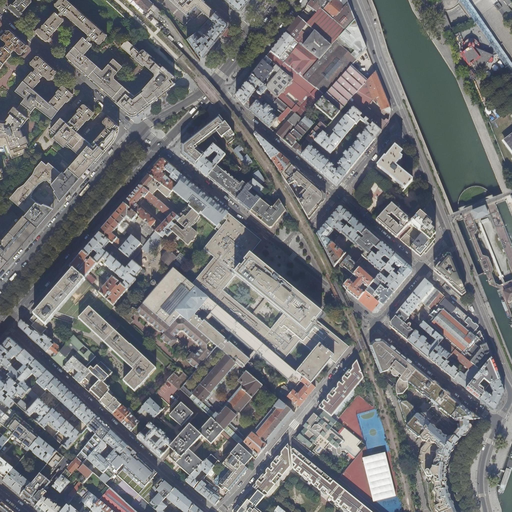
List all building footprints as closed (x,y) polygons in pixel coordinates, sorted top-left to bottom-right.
[(8,8),(19,18),(23,14),(23,12),(22,12),(31,2),(31,0),(37,0),(38,0),(40,0),(16,0),(13,4),(12,3),(11,3),(10,3),(9,3),(8,5),(7,6),(8,7),(8,8)] [(69,61),(74,66),(83,55),(84,54),(92,45),(92,44),(91,43),(92,40),(94,40),(98,44),(100,44),(107,36),(106,35),(67,0),(58,0),(55,4),(55,6),(52,9),(55,11),(43,25),(42,24),(35,32),(47,42),(47,41),(48,42),(49,42),(51,40),(51,38),(50,38),(50,37),(50,36),(64,20),(64,19),(61,17),(63,14),(65,15),(66,15),(87,34),(88,36),(89,37),(87,39),(84,37),(83,37),(66,56),(69,59),(67,60),(69,61)] [(132,0),(146,12),(153,4),(148,0),(132,0)] [(216,11),(203,0),(170,0),(187,15),(196,6),(210,18),(216,11)] [(225,0),(237,10),(241,10),(248,0),(225,0)] [(346,0),(311,0),(309,3),(307,5),(317,13),(307,25),(331,46),(355,20),(352,14),(346,0)] [(511,63),(467,0),(460,0),(511,74),(511,63)] [(214,22),(205,34),(215,42),(221,35),(221,34),(228,26),(228,25),(228,22),(216,11),(210,18),(214,22)] [(331,46),(307,25),(298,17),(292,24),(282,38),(274,47),(270,52),(286,64),(303,78),(331,46)] [(350,66),(366,48),(361,36),(356,24),(355,20),(331,46),(303,78),(311,84),(324,95),(350,66)] [(223,36),(230,27),(228,26),(221,34),(223,36)] [(2,47),(0,49),(0,60),(4,64),(12,55),(12,53),(14,51),(15,51),(20,54),(21,54),(22,53),(23,54),(24,54),(26,52),(25,50),(28,46),(9,28),(2,37),(2,39),(6,42),(6,44),(4,47),(2,47)] [(203,33),(199,30),(197,31),(202,36),(199,39),(195,33),(187,39),(200,58),(203,58),(209,50),(215,42),(205,34),(203,33)] [(150,58),(151,56),(144,50),(144,49),(143,49),(142,49),(141,49),(140,51),(126,39),(121,46),(131,55),(129,56),(141,66),(143,65),(144,64),(146,65),(151,59),(150,58)] [(465,51),(462,53),(467,64),(468,66),(473,63),(478,74),(488,62),(490,62),(491,62),(492,61),(493,60),(493,59),(492,57),(493,56),(478,49),(478,47),(478,45),(478,44),(477,42),(475,41),(474,39),(472,39),(471,39),(469,39),(468,39),(466,40),(465,41),(464,43),(464,44),(463,46),(463,47),(464,49),(464,50),(465,51)] [(286,64),(270,52),(268,54),(263,61),(257,69),(251,76),(266,89),(291,110),(295,113),(314,92),(309,87),(311,84),(303,78),(286,64)] [(32,72),(24,81),(33,89),(41,81),(41,80),(40,79),(43,76),(45,76),(49,80),(51,80),(51,79),(51,80),(52,80),(54,77),(54,76),(58,72),(54,68),(46,62),(38,54),(31,62),(31,64),(36,68),(36,69),(33,72),(32,72)] [(134,95),(114,78),(114,75),(122,66),(113,58),(102,70),(85,55),(84,54),(83,55),(74,66),(78,70),(88,78),(96,86),(102,91),(108,96),(109,94),(114,99),(118,102),(117,103),(123,108),(129,113),(131,114),(133,114),(134,114),(135,113),(136,113),(141,109),(153,99),(156,97),(150,91),(155,86),(149,81),(148,83),(147,82),(134,95)] [(161,67),(151,59),(146,65),(150,69),(153,66),(158,70),(161,67)] [(0,136),(6,138),(11,150),(13,149),(14,152),(24,149),(28,147),(27,143),(29,143),(26,136),(24,136),(20,128),(28,118),(27,117),(35,107),(52,119),(58,111),(49,103),(33,89),(24,81),(23,81),(15,91),(25,98),(16,109),(13,106),(9,112),(11,114),(5,121),(0,120),(0,68),(4,64),(0,60),(0,136)] [(174,83),(171,79),(175,77),(162,66),(161,67),(158,70),(153,66),(150,69),(154,73),(154,75),(147,82),(148,83),(149,81),(155,86),(162,92),(166,89),(174,83)] [(347,103),(367,81),(350,66),(324,95),(322,97),(340,112),(347,104),(347,103)] [(388,103),(376,72),(367,81),(347,103),(347,104),(352,108),(361,115),(364,117),(381,132),(384,129),(389,122),(389,121),(385,119),(383,121),(367,107),(372,100),(373,100),(376,99),(382,113),(384,112),(390,115),(391,110),(388,103)] [(266,89),(251,76),(248,79),(246,83),(254,90),(257,86),(260,88),(257,92),(261,96),(266,89)] [(67,102),(73,96),(73,94),(76,91),(67,83),(64,86),(62,86),(56,92),(56,93),(57,94),(49,103),(58,111),(66,102),(67,102)] [(257,92),(254,90),(246,83),(242,87),(240,89),(236,96),(244,106),(251,96),(253,97),(244,107),(249,111),(257,101),(259,100),(262,96),(261,96),(257,92)] [(315,106),(322,97),(324,95),(311,84),(309,87),(314,92),(295,113),(302,120),(306,116),(315,106)] [(162,92),(155,86),(150,91),(156,97),(162,92)] [(291,110),(266,89),(261,96),(262,96),(282,114),(277,119),(269,128),(273,131),(291,110)] [(340,112),(322,97),(315,106),(332,121),(340,112)] [(271,113),(273,111),(266,105),(264,107),(257,101),(249,111),(265,124),(269,128),(277,119),(271,113)] [(88,120),(94,114),(94,112),(91,109),(91,107),(89,106),(88,106),(87,107),(84,104),(82,104),(77,110),(77,111),(78,112),(70,121),(71,121),(78,127),(79,129),(87,120),(88,120)] [(360,118),(361,115),(352,108),(345,116),(355,124),(356,125),(360,121),(367,127),(364,131),(374,140),(378,136),(381,132),(364,117),(362,119),(364,120),(363,121),(360,118)] [(284,141),(302,120),(295,113),(276,134),(284,141)] [(106,127),(93,141),(91,144),(76,130),(78,127),(71,121),(68,124),(60,118),(50,130),(51,131),(52,133),(53,134),(55,137),(56,139),(59,142),(62,144),(64,145),(66,146),(69,148),(70,148),(71,148),(79,155),(68,168),(80,178),(84,174),(95,161),(96,162),(101,157),(111,145),(113,142),(115,141),(116,139),(117,137),(118,133),(119,130),(119,126),(117,124),(113,121),(107,116),(103,121),(103,123),(106,125),(106,127)] [(298,140),(314,122),(306,116),(302,120),(284,141),(292,148),(295,144),(295,143),(294,142),(297,139),(298,140)] [(341,141),(355,124),(345,116),(333,131),(334,133),(333,134),(341,141)] [(196,150),(212,136),(218,131),(219,133),(220,134),(224,139),(225,141),(230,146),(235,142),(233,139),(235,137),(220,117),(218,119),(207,127),(199,133),(189,140),(181,146),(181,155),(187,160),(194,166),(204,156),(196,150)] [(314,141),(323,132),(328,126),(322,121),(306,139),(307,140),(298,150),(303,154),(311,145),(312,144),(314,141)] [(368,148),(374,140),(364,131),(363,131),(359,127),(356,131),(360,134),(361,134),(362,135),(350,149),(360,157),(368,148)] [(330,155),(341,141),(333,134),(329,139),(327,138),(328,136),(323,132),(314,141),(330,155)] [(268,144),(256,133),(254,134),(253,135),(254,136),(260,143),(259,144),(260,146),(261,146),(271,159),(279,153),(268,144)] [(511,133),(503,140),(511,152),(511,133)] [(26,153),(24,149),(14,152),(13,149),(11,150),(6,138),(0,136),(0,146),(3,147),(8,159),(11,158),(12,159),(26,153)] [(196,150),(204,156),(213,145),(217,143),(213,137),(212,136),(196,150)] [(213,145),(204,156),(194,166),(194,167),(200,171),(207,177),(211,172),(217,165),(225,155),(213,145)] [(330,164),(311,148),(312,146),(311,145),(303,154),(301,156),(310,163),(321,173),(330,164)] [(245,151),(242,147),(234,152),(246,168),(253,163),(248,156),(244,159),(241,154),(245,151)] [(377,166),(405,189),(412,181),(399,170),(400,169),(399,168),(398,169),(395,166),(402,158),(399,156),(402,153),(395,147),(385,158),(384,158),(383,159),(377,166)] [(360,157),(350,149),(347,153),(345,152),(343,155),(344,156),(337,165),(340,167),(339,168),(346,174),(354,165),(360,157)] [(289,164),(290,163),(285,158),(279,153),(271,159),(281,173),(289,164)] [(171,192),(184,177),(172,167),(162,160),(155,168),(148,175),(171,192)] [(75,184),(80,178),(68,168),(63,173),(62,172),(61,174),(48,163),(46,165),(41,162),(35,169),(33,175),(23,185),(18,188),(10,198),(26,213),(24,216),(30,221),(37,227),(50,213),(54,208),(43,204),(41,206),(31,198),(32,197),(29,195),(43,179),(45,181),(46,180),(56,189),(54,191),(60,201),(61,200),(75,184)] [(299,172),(289,164),(281,173),(281,174),(299,202),(309,220),(316,210),(319,208),(318,207),(322,203),(322,204),(324,201),(323,193),(319,189),(299,172)] [(342,180),(346,174),(339,168),(336,171),(332,168),(334,167),(330,164),(321,173),(326,177),(336,186),(342,180)] [(236,201),(248,184),(252,179),(244,172),(236,181),(223,171),(224,170),(217,165),(211,172),(207,177),(213,182),(229,195),(236,201)] [(266,184),(258,171),(258,172),(253,175),(259,184),(261,187),(266,184)] [(171,192),(148,175),(144,180),(140,185),(152,196),(157,190),(166,198),(171,192)] [(197,188),(184,177),(171,192),(180,198),(188,206),(192,210),(205,195),(197,188)] [(243,206),(250,212),(260,200),(256,197),(255,199),(248,193),(252,188),(248,184),(236,201),(243,206)] [(131,195),(124,204),(136,215),(138,213),(140,215),(139,217),(145,223),(151,227),(156,221),(136,204),(143,196),(166,216),(168,215),(169,214),(171,215),(157,232),(161,236),(163,237),(165,235),(168,237),(172,232),(170,231),(175,225),(172,222),(175,219),(178,221),(180,219),(177,217),(152,196),(140,185),(131,195)] [(210,199),(205,195),(192,210),(199,215),(201,212),(202,213),(201,214),(204,216),(215,203),(210,199)] [(272,209),(260,200),(250,212),(255,216),(264,224),(269,228),(272,228),(282,216),(286,211),(279,200),(272,209)] [(410,214),(407,217),(395,207),(398,204),(394,201),(376,221),(386,229),(396,238),(408,225),(414,218),(410,214)] [(215,229),(228,213),(221,208),(215,203),(204,216),(216,226),(214,228),(215,229)] [(136,215),(124,204),(116,213),(111,218),(119,225),(121,227),(127,232),(131,236),(140,244),(143,246),(147,241),(126,223),(125,224),(123,222),(127,217),(135,224),(137,221),(134,219),(137,215),(136,215)] [(197,231),(191,226),(200,216),(199,215),(192,210),(188,206),(184,211),(182,211),(181,213),(180,213),(178,215),(178,216),(177,217),(180,219),(178,221),(175,225),(170,231),(172,232),(188,245),(193,240),(194,240),(196,238),(195,237),(198,234),(197,231)] [(347,212),(340,206),(331,216),(324,225),(332,231),(334,228),(340,233),(341,233),(346,226),(348,224),(354,218),(347,212)] [(475,221),(489,216),(485,206),(472,212),(475,221)] [(414,218),(408,225),(411,228),(400,240),(409,248),(420,257),(424,253),(425,254),(430,248),(434,244),(432,243),(435,240),(433,238),(436,234),(432,232),(434,230),(430,227),(432,225),(429,223),(431,222),(429,220),(421,214),(420,212),(414,218)] [(234,273),(250,254),(261,241),(255,236),(241,224),(231,216),(228,213),(215,229),(218,231),(203,249),(213,257),(234,273)] [(23,243),(30,236),(32,233),(37,227),(30,221),(24,216),(24,215),(23,215),(19,220),(16,217),(1,234),(3,235),(1,239),(0,238),(0,253),(8,261),(13,255),(23,243)] [(119,225),(111,218),(104,227),(98,233),(110,242),(112,244),(115,241),(119,244),(121,242),(112,234),(119,225)] [(354,218),(348,224),(352,227),(350,229),(346,226),(341,233),(354,244),(355,243),(367,229),(359,223),(354,218)] [(151,227),(145,223),(141,228),(151,236),(155,231),(153,229),(152,228),(151,227)] [(333,231),(332,231),(324,225),(320,229),(316,234),(325,250),(332,242),(327,238),(333,231)] [(127,232),(121,227),(118,230),(124,235),(127,232)] [(373,250),(381,242),(374,236),(367,229),(355,243),(365,252),(356,262),(346,254),(338,262),(341,264),(340,266),(351,276),(352,275),(359,267),(366,260),(371,253),(373,250)] [(157,232),(155,231),(151,236),(147,241),(143,246),(142,249),(147,253),(151,248),(153,250),(160,242),(157,240),(161,236),(157,232)] [(110,242),(98,233),(89,243),(82,251),(92,260),(96,255),(94,253),(95,252),(98,255),(93,261),(98,265),(103,259),(105,261),(107,262),(105,264),(109,268),(109,269),(111,271),(112,271),(119,276),(119,277),(121,279),(122,279),(125,282),(121,285),(127,290),(136,280),(134,278),(141,269),(132,261),(125,269),(103,250),(110,242)] [(140,244),(131,236),(119,250),(121,251),(129,258),(140,244)] [(332,242),(325,250),(334,267),(338,262),(346,254),(332,242)] [(388,248),(381,242),(373,250),(377,253),(375,256),(371,253),(366,260),(380,272),(383,269),(386,266),(381,261),(383,258),(389,263),(396,254),(388,248)] [(160,259),(169,266),(176,257),(168,250),(160,259)] [(92,260),(82,251),(75,259),(69,266),(71,267),(73,269),(90,283),(91,285),(96,280),(89,274),(96,265),(99,268),(100,267),(98,265),(93,261),(92,260)] [(8,261),(0,253),(0,270),(1,269),(2,269),(8,261)] [(176,271),(187,258),(185,256),(181,253),(177,258),(176,257),(169,266),(169,267),(168,268),(171,270),(173,268),(176,271)] [(316,320),(321,313),(299,294),(286,284),(262,264),(250,254),(234,273),(235,274),(283,314),(305,333),(316,320)] [(396,254),(389,263),(387,264),(390,267),(395,262),(396,263),(395,264),(396,265),(396,266),(398,268),(399,268),(400,267),(401,268),(397,273),(399,274),(405,280),(411,272),(411,268),(402,260),(396,254)] [(452,263),(449,254),(445,254),(441,259),(434,268),(434,272),(438,274),(456,290),(461,295),(464,293),(452,263)] [(234,273),(213,257),(192,284),(283,361),(299,341),(305,333),(283,314),(270,329),(222,290),(235,274),(234,273)] [(387,264),(386,266),(383,269),(390,275),(386,280),(379,274),(376,278),(385,285),(386,286),(394,293),(399,287),(405,280),(399,274),(397,276),(394,274),(396,272),(390,267),(387,264)] [(67,276),(73,269),(71,267),(32,313),(33,315),(40,307),(53,292),(67,276)] [(359,267),(352,275),(357,279),(353,284),(348,280),(342,287),(345,289),(346,291),(349,293),(358,300),(364,293),(358,289),(362,284),(367,288),(369,287),(373,282),(374,281),(359,267)] [(97,273),(104,279),(107,275),(109,276),(109,275),(101,268),(97,273)] [(173,268),(143,304),(169,327),(180,315),(216,346),(226,354),(236,363),(237,365),(241,368),(249,358),(203,319),(201,321),(193,313),(202,303),(210,310),(209,312),(288,379),(296,386),(300,381),(303,378),(296,372),(283,361),(192,284),(173,268)] [(90,283),(73,269),(67,276),(53,292),(40,307),(33,315),(46,326),(57,312),(78,320),(79,319),(134,370),(123,381),(135,391),(139,387),(140,387),(149,377),(149,376),(156,368),(131,345),(130,345),(102,319),(111,310),(117,315),(120,312),(117,309),(113,306),(99,293),(92,286),(91,285),(90,283)] [(128,294),(130,293),(127,290),(121,285),(112,277),(99,293),(113,306),(125,292),(128,294)] [(376,278),(374,281),(373,282),(379,287),(375,292),(369,287),(367,288),(365,291),(374,298),(377,295),(378,296),(375,299),(383,306),(388,300),(394,293),(386,286),(384,289),(383,288),(385,285),(376,278)] [(428,283),(424,279),(417,288),(412,294),(421,302),(426,306),(432,311),(444,297),(428,283)] [(511,288),(503,292),(507,302),(511,300),(511,288)] [(365,291),(364,293),(358,300),(366,307),(373,313),(378,312),(380,309),(383,306),(375,299),(374,298),(365,291)] [(418,307),(417,306),(421,302),(412,294),(406,302),(399,309),(410,319),(415,313),(414,312),(413,311),(416,308),(417,309),(418,307)] [(471,320),(444,297),(432,311),(423,322),(443,339),(479,371),(490,358),(488,352),(485,344),(484,342),(483,339),(481,334),(480,331),(478,331),(475,329),(478,327),(478,326),(471,320)] [(169,327),(143,304),(136,298),(134,301),(131,304),(154,324),(154,323),(155,324),(154,326),(163,334),(164,333),(153,345),(183,372),(189,378),(216,346),(180,315),(175,320),(206,347),(200,354),(193,347),(196,344),(172,324),(169,327)] [(150,329),(136,316),(134,317),(124,308),(123,309),(119,306),(117,309),(120,312),(121,313),(120,315),(143,337),(150,329)] [(423,322),(432,311),(426,306),(413,321),(419,326),(423,322)] [(410,319),(399,309),(394,315),(389,322),(389,326),(398,333),(407,341),(415,331),(419,327),(419,326),(413,321),(410,319)] [(46,326),(33,315),(31,318),(29,320),(33,323),(31,326),(41,335),(48,328),(46,326)] [(41,338),(42,337),(34,330),(33,332),(30,330),(31,328),(26,324),(21,320),(20,323),(19,324),(19,327),(29,336),(37,344),(40,340),(41,338)] [(305,333),(299,341),(312,352),(316,347),(331,359),(335,363),(343,354),(349,347),(341,341),(316,320),(305,333)] [(443,339),(423,322),(419,326),(419,327),(433,338),(429,343),(430,344),(428,346),(424,342),(426,340),(422,337),(421,337),(420,337),(417,335),(418,335),(417,333),(415,331),(407,341),(413,345),(422,354),(428,358),(443,339)] [(44,335),(42,337),(41,338),(43,339),(41,341),(40,340),(37,344),(45,352),(51,357),(56,356),(59,352),(58,346),(54,343),(52,345),(51,344),(50,343),(49,343),(51,341),(44,335)] [(96,356),(73,335),(59,352),(56,356),(51,357),(63,368),(73,357),(81,364),(85,367),(96,356)] [(18,343),(11,337),(7,337),(4,342),(0,345),(9,354),(5,358),(12,365),(14,363),(11,360),(15,357),(18,359),(25,350),(18,343)] [(479,371),(443,339),(428,358),(433,362),(440,368),(446,361),(448,363),(452,366),(459,372),(453,379),(459,384),(465,389),(480,371),(479,371)] [(393,348),(383,340),(373,342),(371,344),(369,346),(380,374),(388,371),(390,369),(393,371),(391,373),(391,374),(391,375),(392,376),(393,377),(394,378),(395,378),(396,378),(397,378),(399,376),(401,378),(398,381),(397,383),(396,386),(395,387),(395,390),(396,392),(396,395),(402,394),(408,388),(408,385),(407,381),(417,369),(414,366),(393,348)] [(5,358),(9,354),(0,345),(0,360),(2,363),(3,364),(1,367),(3,369),(5,367),(8,370),(12,365),(5,358)] [(331,359),(316,347),(312,352),(296,372),(303,378),(303,377),(310,384),(318,375),(331,359)] [(31,355),(25,350),(18,359),(17,359),(17,360),(23,365),(18,371),(12,365),(8,370),(5,373),(10,378),(15,383),(37,361),(31,355)] [(236,363),(226,354),(192,394),(183,386),(180,389),(212,419),(224,430),(227,427),(230,423),(260,388),(277,403),(260,423),(244,443),(258,456),(263,450),(264,449),(267,446),(278,433),(294,413),(274,396),(246,371),(238,380),(242,384),(217,414),(206,403),(204,405),(202,403),(236,363)] [(81,364),(73,357),(63,368),(68,373),(69,371),(70,372),(72,369),(71,368),(74,366),(82,373),(80,376),(77,374),(74,378),(79,383),(90,372),(85,367),(81,364)] [(494,367),(490,358),(479,371),(480,371),(465,389),(471,394),(479,400),(485,392),(484,391),(489,384),(499,380),(498,378),(494,367)] [(0,376),(0,367),(1,367),(3,364),(2,363),(0,360),(0,389),(3,392),(3,393),(5,390),(8,394),(6,396),(12,401),(17,395),(22,399),(26,393),(19,387),(17,389),(14,387),(16,384),(15,383),(10,378),(5,384),(1,381),(3,379),(0,376)] [(48,371),(37,361),(15,383),(16,384),(19,387),(26,393),(31,389),(24,383),(32,374),(39,380),(48,371)] [(331,417),(363,378),(361,373),(357,361),(350,369),(323,401),(319,407),(331,417)] [(459,372),(452,366),(450,368),(446,365),(448,363),(446,361),(440,368),(446,373),(453,379),(459,372)] [(231,371),(239,378),(245,372),(241,368),(237,365),(231,371)] [(435,383),(417,369),(407,381),(408,385),(408,383),(409,383),(416,388),(416,390),(423,395),(426,395),(430,398),(429,398),(431,400),(431,402),(439,409),(441,409),(453,418),(455,418),(456,419),(460,414),(468,421),(468,420),(479,419),(471,413),(459,403),(447,393),(435,383)] [(45,390),(56,379),(52,375),(48,371),(39,380),(37,383),(45,390)] [(99,381),(90,372),(79,383),(89,392),(99,381)] [(183,386),(189,378),(183,372),(179,377),(174,373),(167,380),(179,390),(180,389),(183,386)] [(303,378),(300,381),(305,386),(298,395),(292,390),(287,397),(299,407),(304,401),(315,388),(310,384),(303,377),(303,378)] [(62,384),(56,379),(45,390),(46,391),(47,389),(61,402),(70,392),(62,384)] [(504,391),(499,380),(489,384),(484,391),(485,392),(479,400),(492,410),(495,409),(500,399),(504,391)] [(159,392),(164,395),(168,388),(163,385),(159,392)] [(284,394),(287,397),(292,390),(288,387),(287,388),(283,385),(282,387),(281,386),(280,388),(281,388),(280,389),(285,394),(284,394)] [(39,398),(41,396),(32,387),(31,389),(26,393),(22,399),(16,405),(26,413),(39,398)] [(0,410),(5,415),(14,403),(12,401),(6,396),(3,393),(3,392),(0,389),(0,410)] [(121,405),(111,396),(115,391),(112,389),(100,402),(108,410),(113,414),(121,405)] [(74,414),(84,404),(76,397),(70,392),(61,402),(63,404),(61,407),(65,410),(68,408),(74,414)] [(52,411),(39,398),(26,413),(29,416),(34,411),(39,416),(35,421),(39,425),(44,419),(42,417),(44,415),(46,417),(52,411)] [(154,419),(154,418),(156,417),(162,410),(150,398),(136,414),(138,416),(144,409),(154,419)] [(426,422),(426,418),(421,414),(419,414),(417,413),(416,413),(413,411),(413,408),(406,402),(401,402),(399,404),(405,422),(409,425),(407,428),(419,437),(430,425),(426,422)] [(45,431),(43,429),(39,425),(35,421),(29,416),(26,413),(16,405),(14,403),(5,415),(0,420),(0,433),(3,436),(8,440),(8,441),(11,437),(22,447),(10,461),(16,466),(30,449),(39,438),(45,431)] [(169,416),(181,427),(193,414),(181,403),(169,416)] [(67,450),(97,417),(90,411),(84,404),(74,414),(70,419),(71,420),(72,419),(74,421),(78,418),(81,420),(79,422),(80,423),(75,429),(67,422),(58,431),(66,438),(67,438),(68,437),(70,438),(67,441),(63,446),(67,450)] [(129,412),(121,405),(113,414),(117,418),(122,423),(131,413),(132,411),(131,410),(129,412)] [(331,417),(319,407),(318,408),(323,412),(331,418),(331,417)] [(67,422),(62,417),(62,416),(59,413),(58,414),(53,409),(52,411),(46,417),(44,419),(39,425),(43,429),(46,425),(46,424),(49,421),(50,422),(50,423),(50,424),(58,432),(58,431),(67,422)] [(337,434),(331,429),(336,422),(331,418),(323,412),(317,418),(313,414),(302,427),(304,428),(300,434),(298,434),(297,435),(297,436),(298,436),(296,438),(309,448),(313,443),(316,446),(312,451),(322,459),(327,453),(324,450),(329,444),(336,449),(336,455),(338,457),(340,454),(340,452),(345,451),(348,454),(347,456),(353,461),(361,451),(356,447),(360,442),(342,428),(337,434)] [(134,415),(131,413),(122,423),(126,427),(131,432),(139,422),(133,416),(134,415)] [(471,425),(470,425),(469,425),(468,421),(460,414),(456,419),(457,422),(459,421),(460,426),(460,427),(460,428),(460,429),(459,430),(457,430),(456,430),(463,436),(465,436),(468,433),(471,429),(471,427),(471,425)] [(75,457),(104,424),(97,417),(67,450),(75,457)] [(224,430),(212,419),(199,433),(189,425),(179,437),(178,437),(176,439),(175,441),(174,441),(173,443),(169,447),(174,452),(170,457),(191,476),(203,463),(189,450),(202,436),(211,444),(224,430)] [(169,447),(173,443),(165,436),(166,434),(160,429),(159,430),(150,422),(137,437),(148,447),(160,458),(164,453),(160,450),(165,444),(169,447)] [(240,430),(237,428),(236,428),(230,423),(227,427),(244,443),(260,423),(258,422),(245,438),(243,437),(244,436),(240,432),(240,430)] [(454,449),(455,446),(456,444),(457,443),(457,442),(458,440),(454,437),(447,437),(431,423),(430,425),(419,437),(421,438),(421,440),(422,441),(425,442),(426,443),(421,449),(418,462),(421,463),(422,465),(421,465),(425,474),(430,473),(431,474),(431,476),(433,476),(433,478),(432,480),(432,481),(433,484),(434,487),(433,490),(433,491),(435,494),(436,497),(436,500),(436,501),(438,503),(439,505),(435,506),(435,507),(435,510),(436,511),(443,511),(453,508),(452,506),(452,505),(452,503),(451,501),(451,498),(450,498),(449,494),(448,494),(449,493),(448,490),(447,490),(446,486),(447,485),(447,482),(446,482),(446,480),(445,479),(445,476),(448,475),(448,472),(448,470),(445,468),(446,466),(446,465),(447,463),(448,463),(449,460),(448,459),(449,455),(450,455),(451,453),(451,452),(453,449),(454,449)] [(458,440),(462,436),(463,436),(456,430),(453,434),(453,436),(448,436),(431,423),(447,437),(454,437),(458,440)] [(112,431),(83,464),(88,469),(90,467),(88,465),(91,462),(103,473),(119,456),(116,454),(116,453),(117,453),(117,452),(118,452),(120,455),(128,446),(119,437),(112,431)] [(56,452),(39,438),(30,449),(33,453),(43,461),(47,463),(54,454),(56,452)] [(239,444),(230,455),(243,466),(247,461),(252,456),(239,444)] [(290,467),(288,445),(285,449),(269,468),(254,485),(253,487),(258,491),(264,496),(265,496),(266,496),(290,467)] [(102,475),(98,478),(104,484),(123,464),(125,466),(117,475),(156,510),(175,488),(167,482),(163,478),(160,481),(158,479),(155,483),(152,480),(157,473),(155,471),(145,461),(131,449),(128,446),(120,455),(119,456),(103,473),(102,475)] [(335,483),(299,454),(298,455),(294,453),(295,452),(295,451),(294,450),(293,449),(292,449),(291,450),(291,451),(291,452),(291,453),(292,454),(292,455),(291,455),(293,470),(325,495),(335,483)] [(503,493),(504,492),(511,468),(511,450),(498,490),(498,491),(499,493),(501,493),(503,493)] [(384,453),(362,459),(373,503),(395,497),(384,453)] [(67,461),(59,454),(57,456),(54,454),(47,463),(49,464),(48,465),(51,468),(53,466),(56,463),(58,464),(62,467),(49,483),(48,482),(38,495),(37,497),(41,499),(42,498),(42,499),(43,497),(52,487),(69,466),(65,463),(67,461)] [(212,461),(216,464),(218,461),(211,455),(210,456),(213,460),(212,461)] [(230,455),(225,461),(222,464),(225,466),(214,480),(214,481),(214,482),(214,483),(215,484),(217,486),(220,484),(221,485),(219,488),(221,490),(224,487),(229,491),(239,480),(247,469),(243,466),(230,455)] [(13,469),(0,457),(0,474),(5,479),(13,469)] [(61,494),(70,482),(67,480),(76,468),(83,475),(78,480),(80,482),(65,500),(67,504),(68,503),(74,496),(82,486),(93,473),(89,470),(88,469),(83,464),(76,458),(71,464),(69,466),(52,487),(61,494)] [(207,460),(203,463),(191,476),(186,481),(191,485),(194,488),(198,482),(195,480),(199,474),(201,471),(202,471),(207,475),(214,466),(207,460)] [(102,475),(92,467),(89,470),(93,473),(98,478),(102,475)] [(30,484),(13,469),(5,479),(3,482),(11,489),(20,496),(28,487),(30,484)] [(34,493),(45,480),(39,475),(33,483),(31,482),(30,484),(28,487),(29,488),(28,489),(34,494),(34,493)] [(38,495),(48,482),(45,480),(34,493),(38,495)] [(212,504),(215,506),(217,504),(219,501),(219,498),(208,490),(209,489),(210,488),(207,485),(206,485),(201,481),(195,489),(208,501),(212,504)] [(334,503),(344,491),(335,483),(325,495),(326,496),(327,495),(330,497),(329,498),(334,503)] [(100,500),(82,486),(74,496),(81,502),(83,500),(93,508),(100,500)] [(136,511),(109,488),(100,500),(93,508),(89,511),(91,511),(92,511),(94,511),(136,511)] [(190,501),(175,488),(156,510),(154,511),(190,511),(194,505),(190,501)] [(252,511),(255,509),(265,497),(264,496),(258,491),(249,502),(247,500),(241,508),(237,505),(233,511),(232,511),(252,511)] [(370,511),(344,491),(334,503),(345,511),(370,511)] [(60,511),(62,510),(55,504),(54,504),(52,503),(53,502),(49,499),(48,499),(47,500),(43,497),(42,499),(35,508),(39,511),(60,511)] [(15,511),(12,509),(3,502),(0,505),(0,511),(15,511)] [(81,511),(72,504),(71,505),(68,503),(67,504),(62,510),(60,511),(81,511)]
